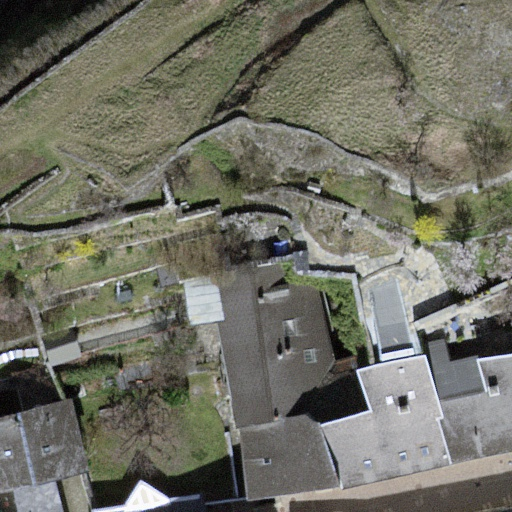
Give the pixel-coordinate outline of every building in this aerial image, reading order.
[(281,266),(217,275),(226,320),(216,322),(221,352),(229,393),(235,429),(240,429),(248,499),(343,488),(322,425),(370,412),(355,372),(345,358),(335,361),(317,287),(287,283),(281,266)] [(87,473),(92,511),(124,504),(141,480),(171,501),(201,495),(204,504),(236,500),(218,394),(229,393),(221,352),(58,381),(69,401),(87,473)] [(436,419),(451,464),(511,452),(511,354),(479,359),(487,392),(439,403),(443,418),(436,419)] [(322,425),(343,488),(451,464),(436,419),(443,418),(439,403),(425,356),(355,372),(370,412),(322,425)] [(0,493),(13,491),(56,482),(87,473),(69,401),(0,417),(0,493)] [(92,511),(205,511),(204,504),(201,495),(171,501),(141,480),(124,504),(92,511)] [(63,511),(56,482),(13,491),(17,511),(63,511)]
